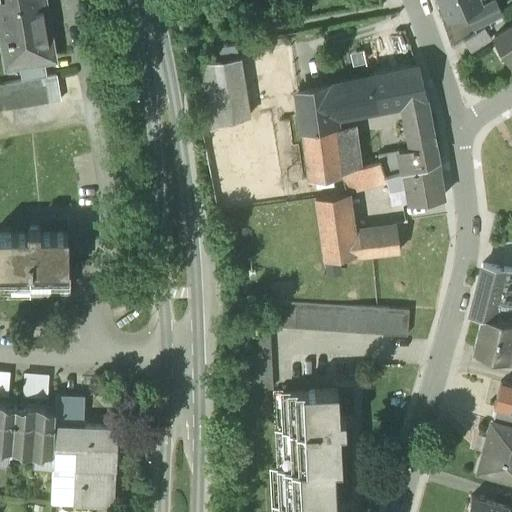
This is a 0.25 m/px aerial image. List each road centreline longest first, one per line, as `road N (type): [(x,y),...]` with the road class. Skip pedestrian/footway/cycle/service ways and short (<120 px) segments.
road 1 (residential): [(458,130),(469,249),(398,511)]
road 2 (secondary): [(183,362),(178,253),(138,0)]
road 3 (residential): [(83,352),(109,210),(71,0)]
road 4 (secondary): [(179,511),(183,362)]
road 5 (residential): [(413,0),(458,130)]
